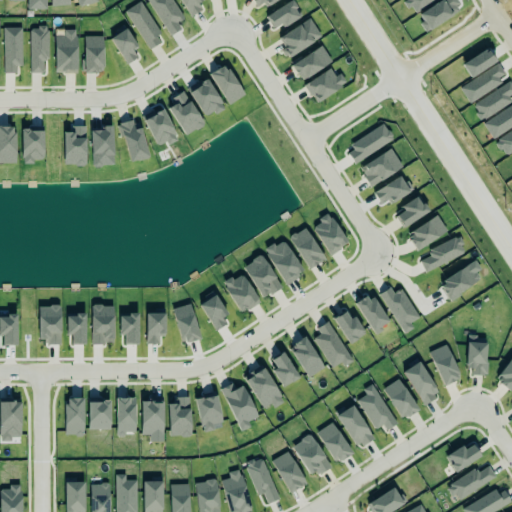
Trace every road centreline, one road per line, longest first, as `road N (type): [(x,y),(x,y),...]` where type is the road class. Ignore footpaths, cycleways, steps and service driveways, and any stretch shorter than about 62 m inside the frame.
road 1 (residential): [(0,375),(199,369),(373,253)]
road 2 (residential): [(300,144),(399,81),(511,254)]
road 3 (residential): [(373,253),(225,31)]
road 4 (residential): [(225,31),(131,90),(103,98),(0,99)]
road 5 (residential): [(315,511),(470,404)]
road 6 (residential): [(399,81),(496,16),(511,40)]
road 7 (residential): [(34,511),(32,376)]
